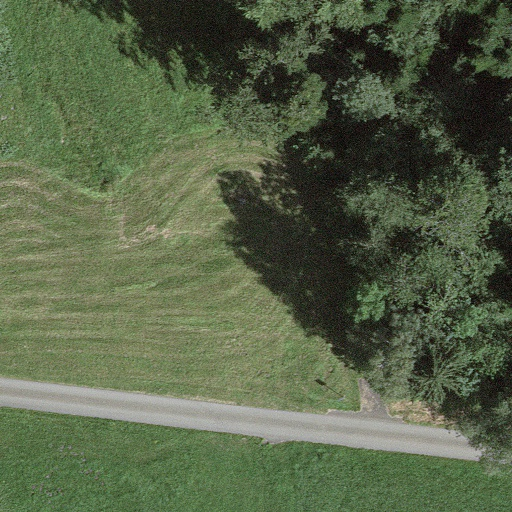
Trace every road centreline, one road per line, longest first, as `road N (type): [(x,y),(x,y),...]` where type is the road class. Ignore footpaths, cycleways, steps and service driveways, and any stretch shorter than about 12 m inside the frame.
road 1 (unclassified): [(0,391),(511,453)]
road 2 (track): [(244,0),(325,234),(369,433)]
